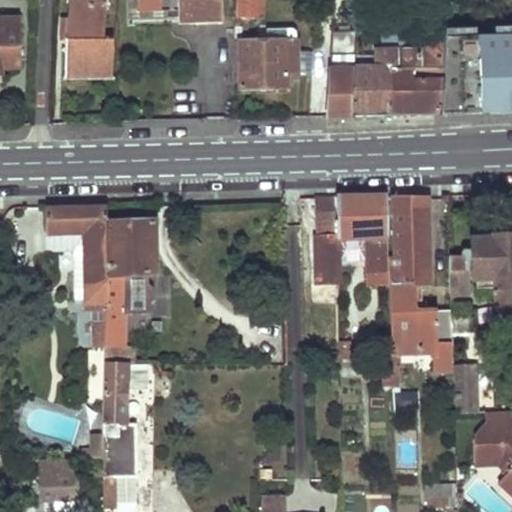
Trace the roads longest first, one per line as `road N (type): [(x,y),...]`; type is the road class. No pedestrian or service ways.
road 1 (primary): [(38,164),(511,146)]
road 2 (unknown): [(291,155),(302,476)]
road 3 (residential): [(45,0),(38,164)]
